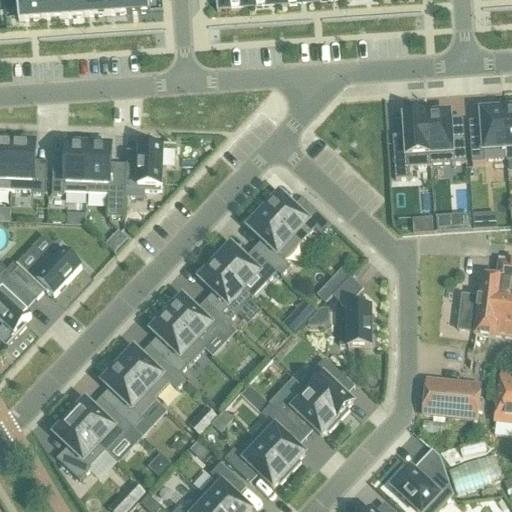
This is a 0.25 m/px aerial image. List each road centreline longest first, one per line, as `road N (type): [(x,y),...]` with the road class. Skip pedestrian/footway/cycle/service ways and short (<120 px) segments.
road 1 (residential): [(276,144),(400,258),(409,278),(405,409),(316,511)]
road 2 (residential): [(0,438),(276,144)]
road 3 (residential): [(186,85),(0,97)]
road 4 (residential): [(336,76),(186,85)]
road 5 (residential): [(336,76),(466,68)]
